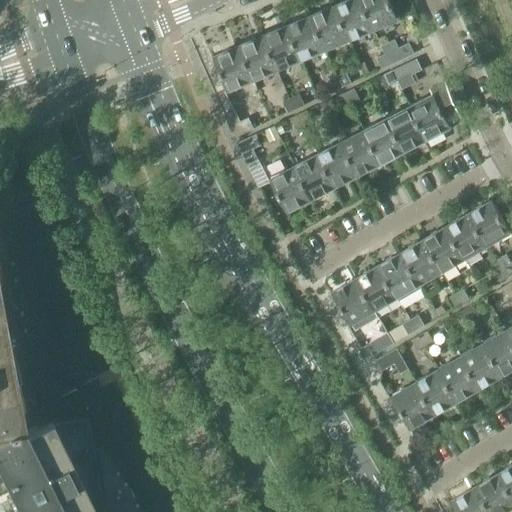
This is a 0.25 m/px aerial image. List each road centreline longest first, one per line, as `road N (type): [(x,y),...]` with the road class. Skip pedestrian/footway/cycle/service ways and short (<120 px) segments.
road 1 (secondary): [(384,511),(236,259),(133,29)]
road 2 (secondary): [(64,53),(137,239),(283,511)]
road 3 (residential): [(308,257),(503,147)]
road 4 (residential): [(503,147),(436,0)]
